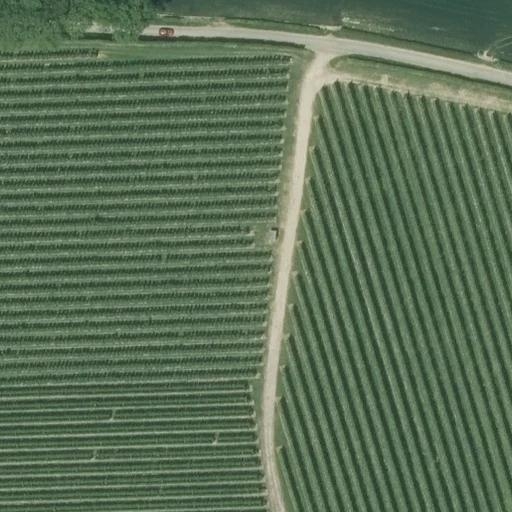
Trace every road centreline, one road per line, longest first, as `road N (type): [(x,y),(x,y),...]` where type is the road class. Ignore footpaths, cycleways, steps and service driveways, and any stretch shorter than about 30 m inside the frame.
road 1 (track): [(279,511),(264,451),(305,100),(332,45)]
road 2 (unclassified): [(0,25),(314,42)]
road 3 (unclassified): [(511,79),(314,42)]
